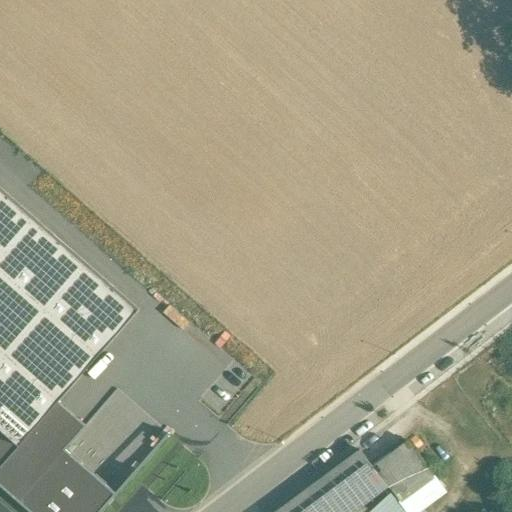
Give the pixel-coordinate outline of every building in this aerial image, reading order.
[(0,188),(0,428),(20,446),(59,401),(140,310),(0,188)] [(59,401),(20,446),(0,468),(0,485),(30,511),(99,511),(116,494),(66,450),(88,426),(59,401)] [(0,468),(20,446),(0,428),(0,468)] [(408,440),(373,466),(387,484),(402,503),(436,477),(408,440)] [(359,448),(276,511),(351,511),(358,507),(387,484),(373,466),(359,448)] [(407,511),(391,494),(370,511),(407,511)]
